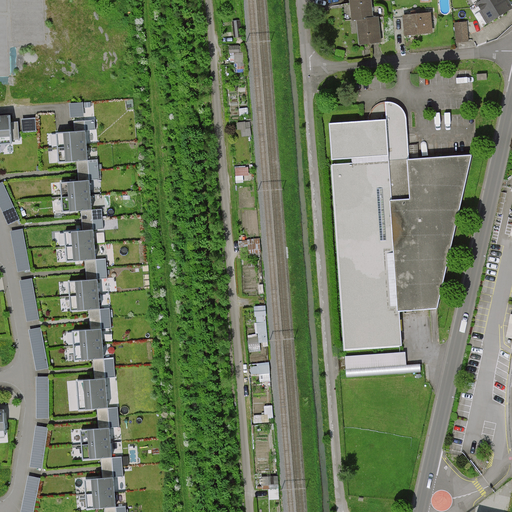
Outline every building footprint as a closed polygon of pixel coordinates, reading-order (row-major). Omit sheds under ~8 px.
[(379,30),(378,17),(372,17),(370,0),(350,0),(352,20),(358,19),(360,43),(380,41),(379,30)] [(506,0),(480,0),(481,1),(476,4),(488,23),(511,8),(506,0)] [(415,15),(404,16),(406,35),(432,32),(430,14),(415,15)] [(0,81),(6,82),(11,25),(0,23),(0,81)] [(466,23),(456,24),(457,42),(468,41),(466,23)] [(407,140),(405,116),(403,111),(401,107),(398,104),(394,102),(389,101),(383,101),(378,102),(374,105),(370,109),(369,114),(369,120),(328,123),(331,161),(348,159),(348,162),(330,164),(344,351),(403,346),(401,311),(438,308),(471,156),(409,159),(407,140)] [(70,104),(71,117),(84,116),(84,103),(70,104)] [(9,116),(0,116),(0,139),(11,138),(9,116)] [(22,119),(23,132),(37,131),(36,118),(22,119)] [(86,131),(64,133),(66,161),(88,160),(86,131)] [(88,160),(90,180),(101,179),(99,159),(88,160)] [(90,180),(68,182),(70,210),(92,209),(90,180)] [(3,182),(0,183),(0,204),(9,224),(20,219),(3,182)] [(92,209),(94,230),(104,229),(102,208),(92,209)] [(23,229),(11,232),(18,271),(30,269),(23,229)] [(94,230),(72,232),(74,260),(96,258),(94,230)] [(96,258),(98,280),(108,279),(106,257),(96,258)] [(20,281),(27,321),(39,319),(32,279),(20,281)] [(98,280),(76,281),(78,309),(100,308),(98,280)] [(100,308),(102,329),(112,328),(110,307),(100,308)] [(40,328),(29,330),(36,370),(48,368),(40,328)] [(102,329),(80,331),(82,359),(104,357),(102,329)] [(407,364),(406,351),(345,353),(346,367),(407,364)] [(104,357),(106,379),(116,378),(114,356),(104,357)] [(37,418),(49,418),(49,377),(37,377),(37,418)] [(106,379),(84,381),(86,409),(108,407),(106,379)] [(108,407),(110,428),(120,427),(118,406),(108,407)] [(36,426),(30,467),(42,468),(48,428),(36,426)] [(72,427),(73,444),(84,443),(84,427),(72,427)] [(110,428),(88,430),(91,458),(112,456),(110,428)] [(112,456),(114,477),(124,477),(122,455),(112,456)] [(28,476),(21,511),(33,511),(40,479),(28,476)] [(114,477),(92,480),(94,508),(116,507),(114,477)]
